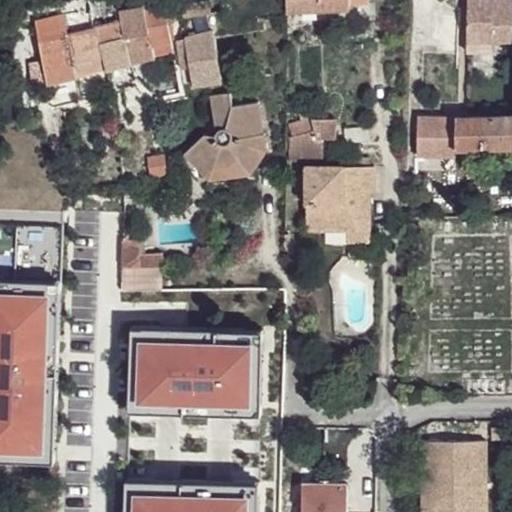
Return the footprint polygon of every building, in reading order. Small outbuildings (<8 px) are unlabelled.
[(184,5),(185,18),(210,14),(210,0),(184,5)] [(286,0),(287,12),(351,8),(350,5),(370,5),(369,0),(286,0)] [(511,0),(468,0),(468,53),(482,52),(482,40),(493,41),(511,40),(511,0)] [(144,7),(153,45),(172,41),(164,2),(144,7)] [(122,19),(131,62),(156,56),(153,46),(144,7),(120,11),(122,19)] [(430,13),(428,53),(458,53),(459,13),(430,13)] [(35,68),(39,86),(48,84),(77,76),(63,14),(36,21),(45,67),(35,68)] [(98,25),(106,69),(131,62),(122,19),(98,25)] [(106,69),(98,25),(67,33),(77,76),(106,69)] [(190,67),(194,87),(223,81),(214,31),(184,37),(190,67)] [(177,38),(183,69),(190,67),(183,37),(177,38)] [(482,40),(482,52),(493,52),(493,41),(482,40)] [(155,89),(158,104),(188,98),(185,83),(155,89)] [(210,96),(217,133),(216,135),(205,134),(185,154),(206,176),(210,171),(248,167),(251,173),(268,150),(259,102),(233,106),(231,92),(210,96)] [(289,138),(289,162),(323,162),(323,138),(337,138),(337,118),(313,119),(311,111),(298,115),(301,125),(290,128),(292,137),(289,138)] [(511,115),(457,117),(457,149),(511,146),(511,115)] [(457,149),(457,117),(418,116),(418,155),(457,156),(457,149)] [(89,133),(91,144),(107,141),(106,130),(89,133)] [(375,194),(375,166),(307,166),(307,229),(350,229),(350,241),(370,241),(370,239),(370,218),(367,218),(368,209),(363,209),(363,194),(370,194),(375,194)] [(206,176),(209,181),(250,175),(251,173),(248,167),(210,171),(206,176)] [(139,239),(123,239),(122,268),(163,266),(163,252),(140,251),(139,239)] [(487,511),(487,438),(423,439),(424,511),(487,511)] [(350,511),(351,485),(306,484),(305,511),(350,511)]
